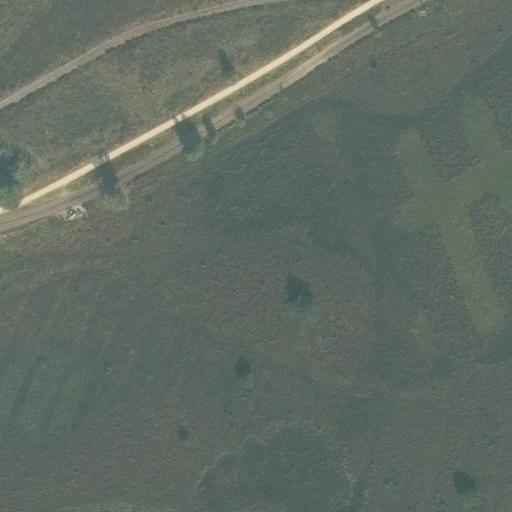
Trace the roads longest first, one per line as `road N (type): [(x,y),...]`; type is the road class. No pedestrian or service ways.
road 1 (track): [(419,0),(129,175),(0,230)]
road 2 (unknown): [(0,105),(139,32),(221,7),(282,0)]
